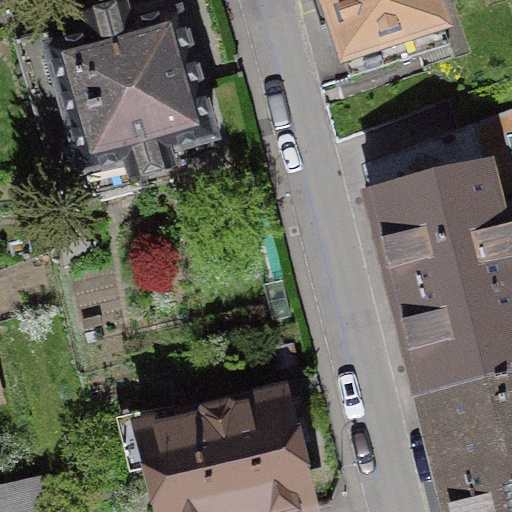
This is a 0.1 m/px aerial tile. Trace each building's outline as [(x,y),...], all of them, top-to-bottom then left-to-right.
[(325,0),(351,77),(447,45),(432,0),(325,0)] [(93,41),(48,54),(66,116),(40,124),(61,197),(72,193),(77,208),(139,190),(135,176),(169,166),(166,154),(213,141),(177,17),(129,31),(127,22),(124,14),(88,24),(93,41)] [(395,288),(423,401),(511,378),(511,231),(499,235),(490,197),(511,191),(511,112),(365,168),(395,288)] [(511,511),(511,378),(423,401),(442,475),(450,511),(511,511)] [(302,511),(306,511),(292,457),(279,402),(235,413),(229,409),(204,416),(200,422),(145,436),(163,511),(302,511)] [(42,511),(37,488),(0,497),(0,511),(42,511)]
